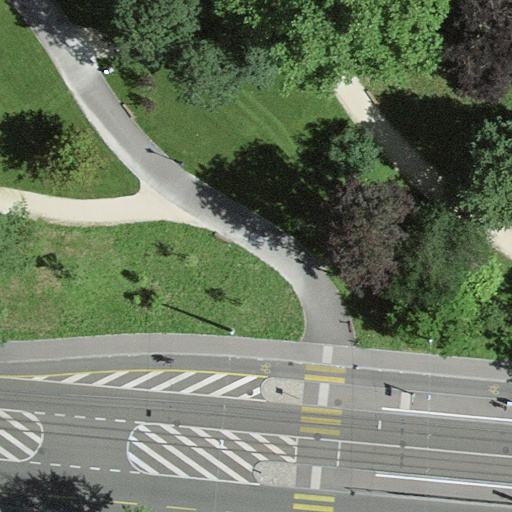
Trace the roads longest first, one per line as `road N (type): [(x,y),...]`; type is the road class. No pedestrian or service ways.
road 1 (secondary): [(511,437),(118,398)]
road 2 (secondary): [(94,489),(328,511)]
